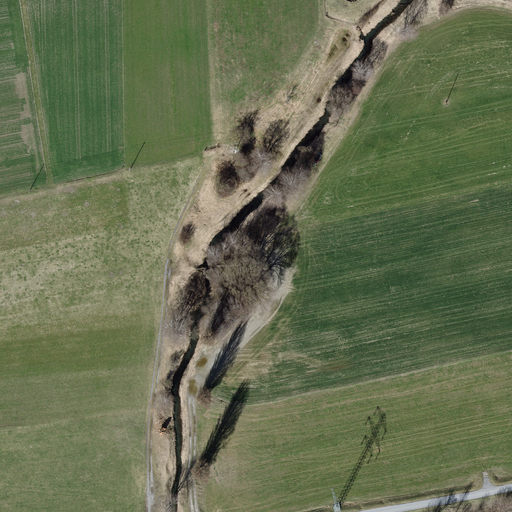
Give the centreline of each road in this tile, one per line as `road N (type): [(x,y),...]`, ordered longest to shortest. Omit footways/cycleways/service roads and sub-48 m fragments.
road 1 (track): [(148,511),(164,274),(209,150)]
road 2 (track): [(193,511),(191,389),(240,277)]
